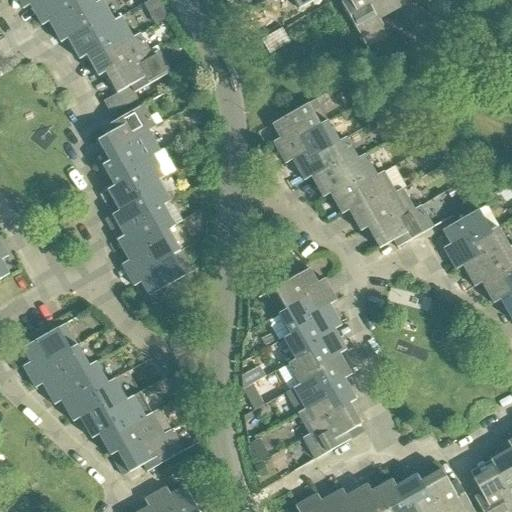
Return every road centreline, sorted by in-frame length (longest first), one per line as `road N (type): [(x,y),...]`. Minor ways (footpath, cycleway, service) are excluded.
road 1 (residential): [(0,61),(25,44),(42,49),(87,100),(81,136),(101,277)]
road 2 (tertiary): [(231,199),(226,88),(184,0)]
road 3 (residential): [(511,349),(414,254),(359,271)]
road 4 (residential): [(359,271),(348,290),(383,443)]
road 5 (residential): [(124,496),(0,370)]
road 6 (tertiary): [(220,361),(231,199)]
road 7 (residential): [(220,361),(152,345),(114,312),(101,277)]
road 8 (residential): [(231,199),(288,202),(359,271)]
road 9 (tertiary): [(242,511),(224,454),(220,361)]
road 10 (residential): [(383,443),(433,457),(467,452),(511,413)]
